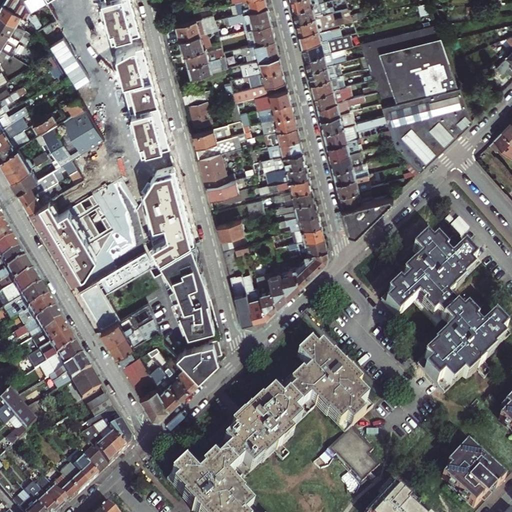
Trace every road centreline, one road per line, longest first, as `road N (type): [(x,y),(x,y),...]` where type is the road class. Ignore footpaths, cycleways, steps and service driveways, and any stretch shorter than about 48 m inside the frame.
road 1 (residential): [(146,0),(241,358)]
road 2 (residential): [(0,193),(151,443)]
road 3 (residential): [(345,257),(279,0)]
road 4 (residential): [(345,257),(455,153)]
road 5 (residential): [(241,358),(345,257)]
road 6 (residential): [(151,443),(241,358)]
